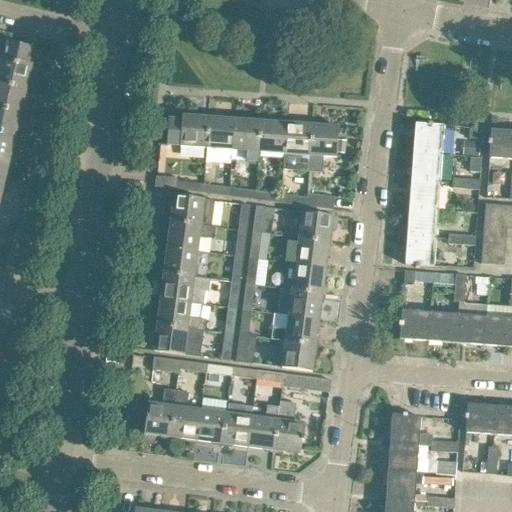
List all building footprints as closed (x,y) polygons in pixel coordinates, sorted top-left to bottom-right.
[(34,83),(38,67),(28,65),(32,47),(8,42),(4,59),(1,59),(0,60),(0,82),(26,89),(28,82),(34,83)] [(0,107),(21,113),(26,89),(0,82),(0,107)] [(0,132),(15,136),(21,113),(0,107),(0,132)] [(258,152),(260,122),(248,121),(248,116),(237,115),(235,120),(234,120),(232,150),(231,162),(257,164),(258,152)] [(206,149),(208,118),(182,116),(181,121),(170,120),(167,126),(167,138),(168,144),(180,145),(179,147),(206,149)] [(232,150),(234,120),(208,118),(206,149),(232,150)] [(284,154),(286,124),(260,122),(258,152),(284,154)] [(442,146),(444,126),(432,126),(432,124),(428,123),(427,125),(415,124),(413,153),(441,155),(442,146)] [(309,172),(312,126),(286,124),(284,154),(283,170),(309,172)] [(336,158),(338,128),(312,126),(309,172),(322,173),(323,157),(336,158)] [(483,131),(470,129),(469,139),(483,140),(483,131)] [(511,160),(511,131),(491,130),(490,141),(488,141),(487,145),(490,145),(489,159),(511,160)] [(13,145),(15,136),(0,132),(0,157),(10,160),(16,161),(19,146),(13,145)] [(465,143),(464,156),(481,157),(482,144),(465,143)] [(439,183),(441,155),(413,153),(411,181),(439,183)] [(0,181),(4,183),(10,160),(0,157),(0,181)] [(157,172),(154,188),(176,191),(202,194),(204,178),(157,172)] [(465,190),(466,180),(453,179),(452,189),(465,190)] [(480,181),(466,180),(465,190),(479,191),(480,181)] [(229,197),(230,187),(230,184),(204,181),(204,194),(229,197)] [(437,211),(439,183),(411,181),(409,209),(437,211)] [(255,201),(256,188),(230,184),(230,187),(229,197),(255,201)] [(281,204),(282,191),(256,188),(255,201),(281,204)] [(306,207),(307,194),(282,191),(281,204),(306,207)] [(332,211),(334,198),(307,194),(306,207),(332,211)] [(211,228),(215,202),(174,196),(170,223),(211,228)] [(246,232),(250,206),(241,205),(238,231),(246,232)] [(511,230),(511,206),(485,205),(483,229),(507,230),(511,230)] [(275,209),(264,208),(256,207),(253,233),(268,235),(272,235),(275,209)] [(435,239),(437,211),(409,209),(407,237),(435,239)] [(336,231),(338,217),(302,213),(298,239),(329,243),(330,233),(332,234),(336,231)] [(214,240),(215,228),(211,228),(170,223),(169,234),(165,235),(163,245),(167,248),(197,252),(199,238),(214,240)] [(506,242),(507,230),(483,229),(482,241),(506,242)] [(243,258),(246,232),(238,231),(235,257),(243,258)] [(265,261),(268,235),(253,233),(249,259),(258,260),(265,261)] [(461,246),(462,237),(448,236),(448,245),(461,246)] [(433,267),(435,239),(407,237),(405,265),(415,266),(415,268),(419,268),(420,266),(433,267)] [(475,238),(462,237),(461,246),(475,247),(475,238)] [(325,269),(329,243),(298,239),(295,265),(325,269)] [(505,254),(506,242),(482,241),(481,253),(505,254)] [(194,278),(197,252),(167,248),(163,274),(194,278)] [(504,266),(505,254),(481,253),(481,265),(504,266)] [(240,284),(243,258),(235,257),(231,283),(240,284)] [(255,286),(258,260),(249,259),(246,285),(255,286)] [(322,295),(325,269),(295,265),(286,264),(282,289),(322,295)] [(415,272),(404,272),(403,286),(413,287),(415,272)] [(210,280),(194,278),(163,274),(160,300),(191,304),(203,305),(205,292),(208,292),(210,280)] [(455,275),(454,290),(464,290),(465,276),(455,275)] [(237,310),(240,284),(231,283),(228,309),(237,310)] [(252,312),(255,286),(246,285),(243,310),(252,312)] [(319,321),(322,295),(282,289),(279,315),(288,317),(319,321)] [(463,304),(464,290),(454,290),(453,304),(463,304)] [(189,319),(191,304),(160,300),(157,326),(205,332),(206,321),(189,319)] [(234,335),(237,310),(228,309),(225,334),(234,335)] [(249,337),(252,312),(243,310),(239,336),(249,337)] [(428,342),(430,314),(401,311),(400,323),(398,322),(398,327),(400,327),(399,340),(428,342)] [(456,344),(458,316),(430,314),(428,342),(456,344)] [(484,346),(486,318),(458,316),(456,344),(484,346)] [(315,346),(319,321),(288,317),(287,330),(271,328),(269,340),(285,342),(315,346)] [(511,348),(511,340),(511,319),(486,318),(484,346),(511,348)] [(201,358),(205,332),(157,326),(153,352),(201,358)] [(230,362),(234,335),(225,334),(222,361),(230,362)] [(252,365),(256,338),(249,337),(239,336),(236,362),(252,365)] [(312,373),(314,353),(315,346),(285,342),(281,369),(312,373)] [(179,371),(180,362),(153,358),(151,371),(178,375),(179,371)] [(205,374),(206,365),(180,362),(179,371),(205,374)] [(230,378),(232,368),(206,365),(205,374),(230,378)] [(256,381),(257,372),(232,368),(230,378),(256,381)] [(281,388),(283,375),(257,372),(256,381),(256,385),(281,388)] [(309,392),(311,378),(283,375),(281,388),(309,392)] [(171,438),(174,408),(176,392),(164,390),(162,406),(148,404),(144,434),(171,438)] [(197,441),(201,411),(187,409),(189,393),(176,392),(174,408),(171,438),(197,441)] [(302,438),(304,424),(293,423),(295,404),(280,402),(279,408),(274,451),(300,455),(301,442),(304,442),(304,438),(302,438)] [(227,404),(226,414),(222,445),(248,448),(252,418),(253,408),(227,404)] [(494,436),(496,407),(467,405),(467,415),(465,415),(464,420),(466,420),(465,433),(494,436)] [(274,451),(279,408),(267,406),(265,419),(252,418),(248,448),(274,451)] [(511,436),(511,408),(496,407),(494,436),(511,436)] [(222,445),(226,414),(201,411),(197,441),(222,445)] [(419,437),(420,417),(406,416),(407,414),(402,414),(402,416),(392,415),(390,444),(418,447),(430,448),(430,452),(444,453),(445,442),(431,441),(431,438),(419,437)] [(457,454),(458,443),(445,442),(444,453),(457,454)] [(416,474),(418,447),(390,444),(387,472),(416,474)] [(497,449),(487,449),(486,462),(496,463),(497,449)] [(496,476),(496,463),(486,462),(485,475),(496,476)] [(414,502),(416,474),(387,472),(385,500),(414,502)] [(452,477),(422,474),(422,485),(451,487),(452,477)] [(415,494),(414,502),(418,502),(426,503),(427,495),(415,494)] [(440,509),(440,499),(427,498),(426,508),(440,509)] [(454,500),(440,499),(440,509),(453,510),(454,500)] [(413,511),(414,502),(385,500),(384,511),(413,511)]
